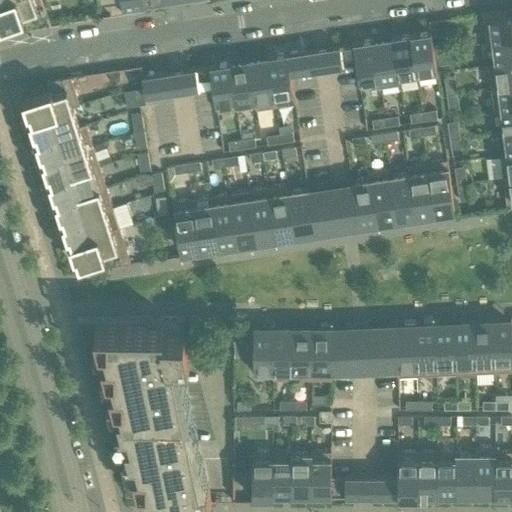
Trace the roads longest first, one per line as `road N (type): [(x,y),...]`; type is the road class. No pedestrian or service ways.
road 1 (residential): [(0,55),(386,0)]
road 2 (tertiary): [(80,511),(0,231)]
road 3 (tertiary): [(0,291),(63,511)]
